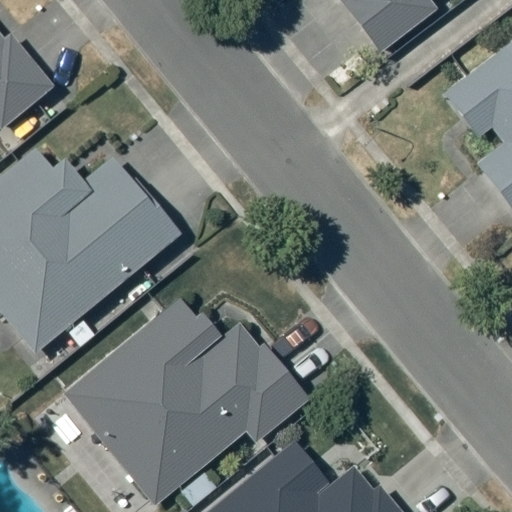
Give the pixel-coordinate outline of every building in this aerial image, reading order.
[(341,0),(379,49),(429,10),(421,0),(341,0)] [(511,37),(443,92),(475,133),(489,123),(503,141),(476,162),(511,207),(511,37)] [(0,137),(2,140),(51,99),(8,48),(0,43),(0,137)] [(0,175),(0,318),(28,353),(172,237),(109,160),(77,187),(57,163),(45,173),(28,152),(0,175)] [(174,299),(53,401),(148,511),(245,429),(259,445),(308,404),(259,347),(252,353),(235,333),(217,349),(174,299)] [(286,441),(201,511),(392,511),(373,488),(366,494),(348,474),(328,491),(286,441)]
